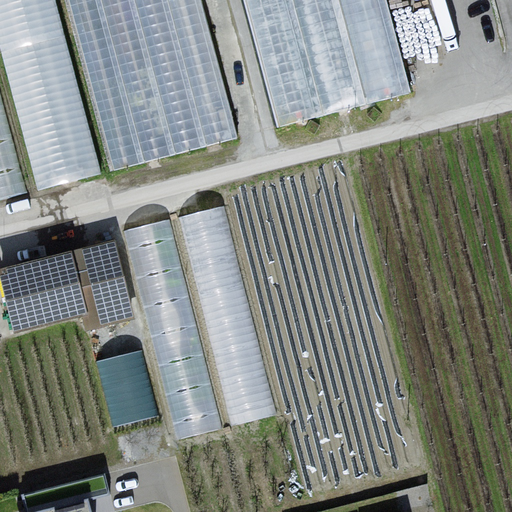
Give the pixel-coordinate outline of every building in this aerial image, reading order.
[(0,0),(0,47),(33,186),(97,171),(55,0),(0,0)] [(65,0),(101,165),(231,137),(201,0),(65,0)] [(241,0),(267,121),(407,92),(387,0),(241,0)] [(0,193),(19,189),(0,111),(0,193)] [(230,420),(275,410),(226,200),(182,210),(230,420)] [(129,223),(174,434),(219,424),(174,214),(129,223)] [(111,244),(0,273),(0,300),(8,337),(76,320),(81,336),(130,324),(111,244)] [(116,422),(159,411),(141,344),(98,356),(116,422)] [(89,511),(87,500),(36,511),(89,511)]
